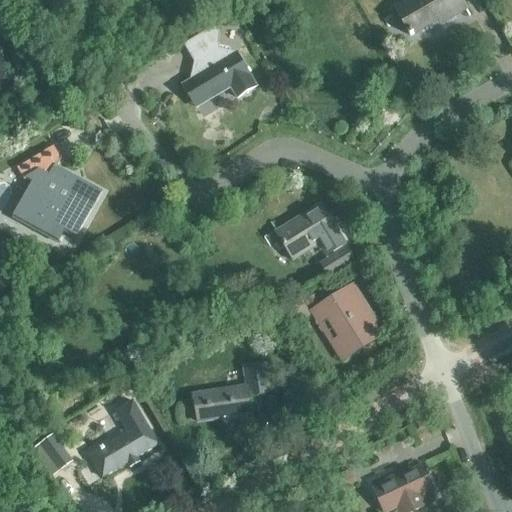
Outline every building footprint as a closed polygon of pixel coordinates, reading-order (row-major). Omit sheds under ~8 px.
[(440,21),(442,24),(467,10),(461,0),(411,0),(395,9),(409,32),(408,33),(411,38),(440,21)] [(215,28),(208,33),(215,45),(217,43),(219,35),(215,28)] [(86,72),(89,75),(97,68),(96,66),(97,64),(96,63),(98,61),(80,41),(66,53),(84,74),(86,72)] [(236,99),(256,88),(238,60),(228,57),(230,50),(215,46),(214,51),(194,62),(198,68),(195,70),(193,74),(195,76),(181,85),(192,104),(219,89),(222,93),(230,88),(236,99)] [(33,184),(13,220),(57,244),(65,229),(77,236),(100,194),(84,184),(82,187),(70,180),(71,178),(56,169),(61,160),(53,148),(17,170),(24,182),(30,179),(33,184)] [(321,207),(277,234),(294,260),(326,241),(335,257),(347,249),(345,246),(348,244),(337,227),(334,228),(321,207)] [(322,265),(329,277),(355,261),(347,249),(335,257),(322,265)] [(368,345),(383,336),(353,287),(313,312),(321,325),(329,320),(341,340),(349,335),(357,349),(367,343),(368,345)] [(193,397),(197,423),(252,415),(249,398),(270,395),(266,366),(245,369),(248,389),(193,397)] [(127,464),(130,469),(140,463),(137,458),(158,446),(132,403),(115,413),(127,434),(89,456),(102,479),(127,464)] [(40,446),(58,472),(71,462),(52,436),(40,446)] [(422,498),(433,493),(422,468),(411,473),(410,470),(383,483),(384,485),(373,490),(383,511),(392,511),(408,505),(411,511),(415,511),(427,507),(422,498)]
